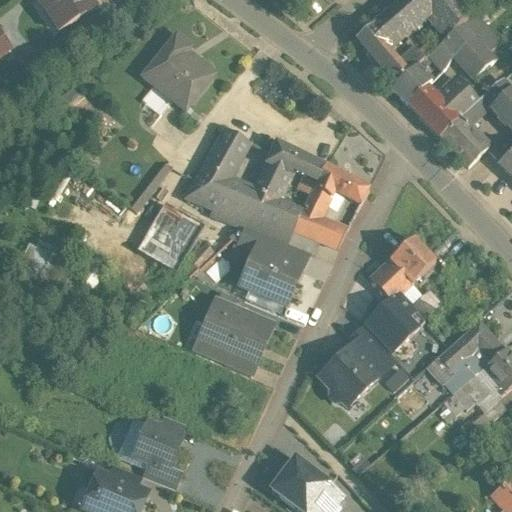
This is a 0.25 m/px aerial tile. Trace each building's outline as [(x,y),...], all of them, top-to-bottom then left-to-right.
[(36,0),(58,31),(96,6),(91,0),(36,0)] [(427,17),(412,0),(401,0),(388,11),(402,31),(405,35),(427,17)] [(471,16),(457,0),(412,0),(427,17),(439,33),(445,40),(461,26),(471,16)] [(388,11),(356,39),(381,69),(393,59),(383,47),(402,31),(388,11)] [(502,42),(476,13),(471,16),(461,26),(473,40),(486,54),(502,42)] [(445,40),(442,43),(454,58),(473,40),(461,26),(445,40)] [(0,31),(0,54),(11,47),(0,31)] [(439,33),(418,52),(424,59),(442,43),(445,40),(439,33)] [(190,46),(176,34),(142,76),(185,110),(214,74),(186,51),(190,46)] [(473,40),(454,58),(475,80),(494,62),(486,54),(473,40)] [(396,63),(393,59),(381,69),(395,86),(414,68),(403,56),(396,63)] [(395,86),(392,88),(409,106),(422,93),(432,83),(415,67),(414,68),(395,86)] [(502,80),(483,97),(490,105),(488,106),(490,108),(510,89),(502,80)] [(433,103),(419,116),(440,138),(459,119),(469,109),(464,103),(473,94),(460,81),(451,88),(450,87),(433,103)] [(422,93),(409,106),(419,116),(433,103),(422,93)] [(511,93),(489,116),(511,139),(511,93)] [(483,97),(470,108),(469,109),(459,119),(463,123),(465,122),(467,123),(466,124),(467,125),(488,106),(490,105),(483,97)] [(459,119),(440,138),(468,168),(489,148),(467,125),(466,124),(467,123),(465,122),(463,123),(459,119)] [(227,131),(207,167),(227,178),(226,181),(229,182),(249,143),(227,131)] [(312,161),(277,143),(255,190),(276,202),(292,169),(304,176),(312,161)] [(261,163),(266,151),(251,144),(246,156),(261,163)] [(511,154),(511,153),(500,164),(511,175),(511,154)] [(325,167),(312,161),(304,176),(317,184),(325,167)] [(227,178),(207,167),(192,192),(216,205),(226,181),(227,178)] [(369,190),(325,167),(317,184),(310,197),(307,204),(324,214),(334,192),(360,206),(369,190)] [(317,184),(304,176),(297,190),(310,197),(317,184)] [(276,202),(255,190),(229,182),(226,181),(216,205),(213,211),(240,222),(239,226),(287,245),(292,236),(293,232),(292,232),(298,218),(292,215),(274,206),(276,202)] [(297,202),(292,215),(298,218),(302,212),(305,205),(297,202)] [(347,231),(321,221),(324,214),(307,204),(306,203),(305,205),(302,212),(298,218),(292,232),(293,232),(314,241),(337,250),(347,231)] [(203,227),(165,205),(138,254),(176,274),(203,227)] [(283,246),(246,230),(238,248),(259,256),(259,255),(277,263),(283,246)] [(314,241),(293,232),(292,236),(287,245),(308,254),(314,241)] [(413,241),(390,262),(390,263),(411,286),(435,264),(413,241)] [(307,256),(283,246),(277,263),(300,273),(307,256)] [(277,263),(259,255),(259,256),(253,272),(260,275),(253,292),(286,306),(300,273),(277,263)] [(411,286),(390,263),(369,282),(390,304),(391,305),(399,297),(411,286)] [(421,321),(399,297),(391,305),(390,304),(364,328),(387,353),(421,321)] [(272,327),(216,303),(207,325),(219,330),(211,348),(229,356),(230,355),(252,364),(261,342),(265,343),(272,327)] [(480,321),(449,349),(460,362),(470,353),(492,334),(480,321)] [(364,328),(363,327),(345,344),(351,350),(370,369),(387,353),(364,328)] [(492,334),(470,353),(484,369),(506,350),(492,334)] [(460,362),(449,349),(439,358),(450,371),(460,362)] [(370,369),(351,350),(319,380),(330,393),(330,399),(335,404),(341,404),(346,409),(378,379),(370,369)] [(511,387),(511,356),(506,350),(484,369),(500,387),(505,393),(511,387)] [(425,371),(441,388),(438,391),(446,401),(452,396),(461,389),(484,369),(470,353),(460,362),(450,371),(439,358),(425,371)] [(252,364),(230,355),(229,356),(224,368),(250,378),(256,366),(252,364)] [(484,369),(461,389),(475,405),(476,406),(477,405),(478,406),(495,391),(500,387),(484,369)] [(500,387),(495,391),(501,397),(505,393),(500,387)] [(475,405),(461,389),(452,396),(464,410),(466,412),(475,405)] [(464,410),(452,396),(446,401),(444,404),(455,418),(464,410)] [(498,402),(481,417),(489,426),(506,411),(498,402)] [(469,423),(460,431),(470,443),(489,426),(481,417),(471,426),(469,423)] [(186,429),(163,420),(158,431),(181,441),(186,429)] [(137,422),(123,455),(134,460),(148,427),(137,422)] [(158,431),(148,427),(134,460),(148,466),(167,474),(168,472),(181,441),(158,431)] [(328,488),(294,462),(271,493),(295,511),(309,511),(312,510),(321,497),(327,489),(328,488)] [(167,474),(148,466),(142,481),(174,494),(180,478),(168,472),(167,474)] [(139,480),(114,469),(109,480),(135,491),(139,480)] [(109,480),(102,477),(95,480),(90,492),(93,499),(87,511),(134,511),(136,510),(140,508),(145,495),(135,491),(109,480)] [(343,501),(327,489),(321,497),(337,509),(343,501)] [(511,511),(511,498),(500,507),(504,511),(511,511)]
